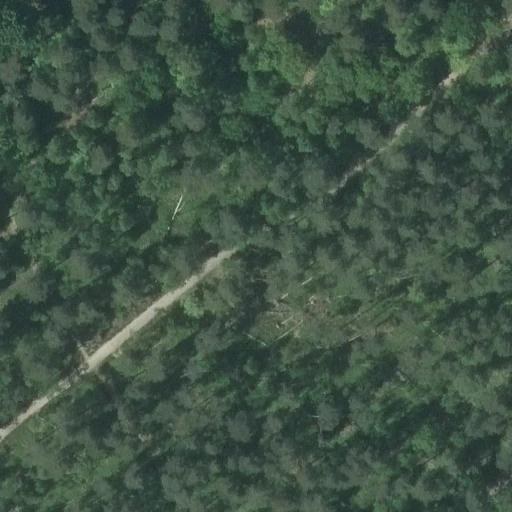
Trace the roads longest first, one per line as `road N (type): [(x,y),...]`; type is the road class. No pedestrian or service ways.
road 1 (track): [(511,15),(337,181),(239,243),(0,433)]
road 2 (track): [(0,213),(87,364),(192,511)]
